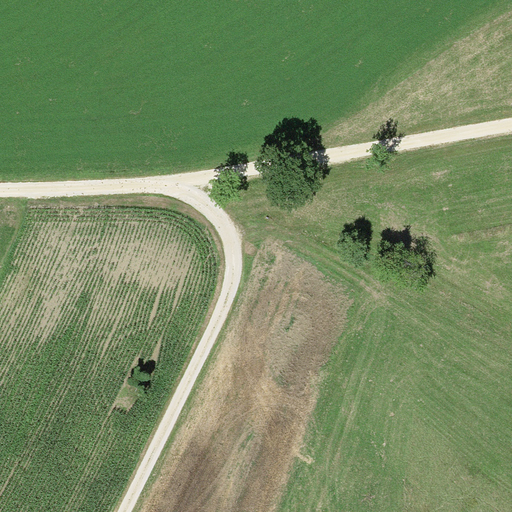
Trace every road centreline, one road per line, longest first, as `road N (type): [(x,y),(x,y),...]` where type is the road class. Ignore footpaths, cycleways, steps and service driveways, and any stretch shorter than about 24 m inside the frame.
road 1 (track): [(120,511),(219,310),(229,273),(227,234),(178,184)]
road 2 (track): [(178,184),(511,129)]
road 3 (track): [(0,190),(178,184)]
